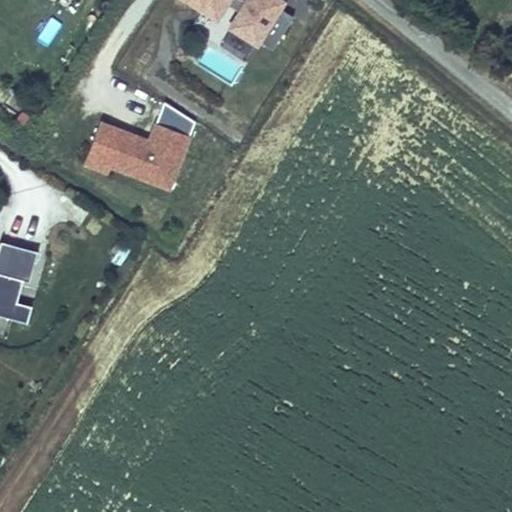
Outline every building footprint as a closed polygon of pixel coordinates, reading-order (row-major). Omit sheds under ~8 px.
[(292,20),(279,11),(283,5),(274,0),(180,0),(217,23),(227,8),(236,14),(226,29),(255,48),(258,44),(271,52),(292,20)] [(249,54),(210,34),(194,64),(233,84),(249,54)] [(0,82),(0,100),(4,102),(11,88),(0,82)] [(168,191),(193,123),(161,103),(148,141),(98,123),(88,150),(112,159),(108,169),(168,191)] [(26,139),(36,123),(20,112),(10,128),(26,139)] [(112,159),(88,150),(82,167),(106,176),(108,169),(112,159)] [(14,304),(20,283),(26,284),(35,254),(0,244),(0,318),(24,325),(29,308),(14,304)]
